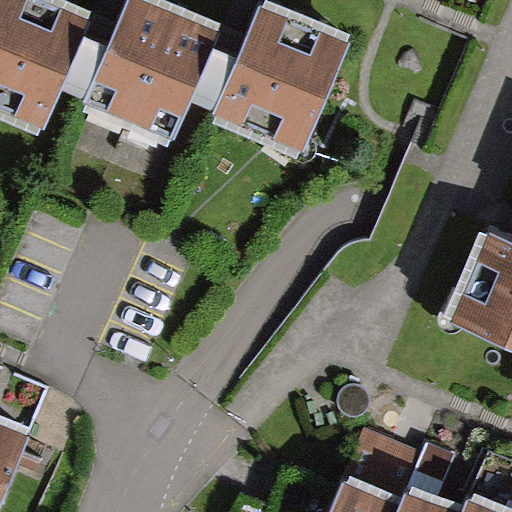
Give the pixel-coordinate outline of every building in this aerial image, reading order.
[(84,21),(90,6),(75,0),(0,0),(0,96),(43,115),(60,75),(84,21)] [(214,36),(220,21),(170,0),(125,0),(111,33),(88,87),(86,93),(173,131),(191,89),(214,36)] [(301,143),(349,33),(272,0),(258,0),(239,47),(215,100),(213,105),(301,143)] [(60,75),(88,87),(111,33),(84,21),(60,75)] [(191,89),(215,100),(239,47),(214,36),(191,89)] [(511,341),(511,234),(487,224),(448,313),(511,341)] [(0,496),(33,423),(0,408),(0,496)] [(390,511),(401,488),(344,463),(335,483),(322,511),(390,511)] [(322,511),(335,483),(288,464),(273,500),(240,487),(230,511),(322,511)] [(456,511),(463,496),(407,472),(401,488),(390,511),(456,511)] [(511,511),(511,502),(468,484),(463,496),(456,511),(511,511)]
